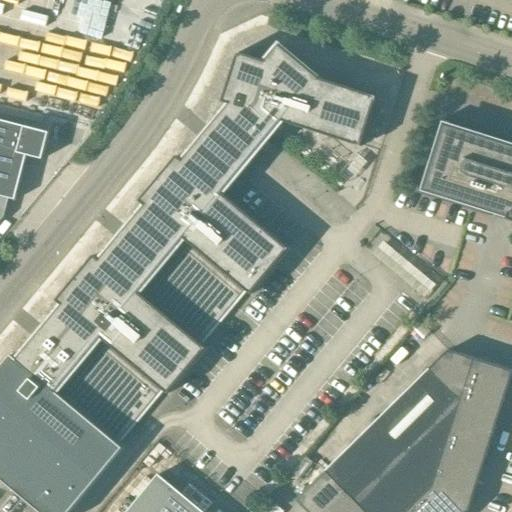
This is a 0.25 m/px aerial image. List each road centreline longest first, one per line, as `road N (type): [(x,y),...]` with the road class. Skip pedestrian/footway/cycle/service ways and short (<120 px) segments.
road 1 (unclassified): [(0,296),(158,101),(202,0)]
road 2 (tertiary): [(511,63),(316,0)]
